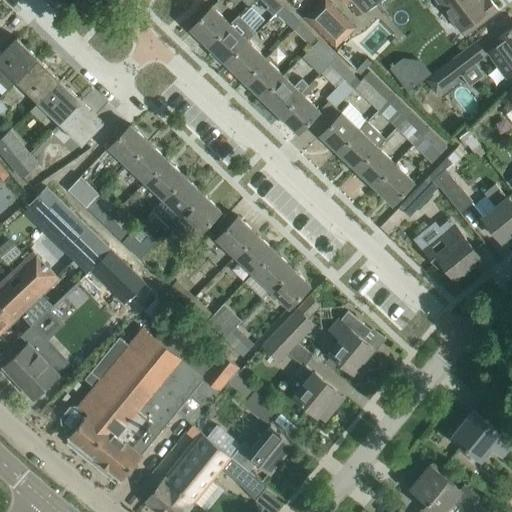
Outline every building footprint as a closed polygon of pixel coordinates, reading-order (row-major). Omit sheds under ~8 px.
[(276,0),(263,0),(269,5),(266,8),(273,16),(276,13),(282,6),(276,0)] [(327,0),(325,0),(306,19),(337,50),(358,30),(327,0)] [(478,0),(435,0),(460,32),(462,31),(464,34),(497,9),(490,0),(485,0),(481,3),(478,0)] [(230,24),(213,7),(212,6),(190,29),(209,46),(230,24)] [(282,6),(276,13),(294,30),(300,24),(298,22),(282,6)] [(220,57),(226,64),(248,41),(257,32),(239,15),(230,24),(209,46),(212,50),(209,53),(210,54),(210,53),(217,60),(220,57)] [(294,30),(311,48),(318,41),(300,24),(294,30)] [(511,27),(498,38),(502,43),(489,52),(508,77),(511,73),(511,27)] [(17,82),(38,59),(16,38),(0,54),(0,82),(8,90),(17,82)] [(248,41),(226,64),(244,81),(266,58),(259,51),(248,41)] [(318,41),(311,48),(323,59),(328,64),(335,58),(318,41)] [(448,64),(457,75),(485,53),(477,42),(448,64)] [(365,70),(373,59),(352,43),(343,54),(365,70)] [(266,58),(244,81),(262,98),(284,76),(266,58)] [(328,64),(344,80),(326,99),(335,108),(359,82),(354,77),(335,58),(328,64)] [(38,59),(17,82),(38,103),(60,80),(38,59)] [(393,95),(375,78),(369,72),(363,78),(369,84),(387,102),(393,95)] [(262,98),(280,115),(309,85),(302,79),(295,86),(284,76),(262,98)] [(60,80),(38,103),(32,109),(40,117),(46,110),(60,124),(82,101),(60,80)] [(301,93),(280,115),(298,133),(308,123),(320,111),(305,96),(301,93)] [(387,102),(405,119),(411,113),(393,95),(387,102)] [(0,116),(8,110),(0,99),(0,116)] [(82,101),(60,124),(82,145),(104,123),(82,101)] [(320,135),(338,152),(367,122),(349,105),(320,135)] [(411,113),(405,119),(400,124),(417,141),(422,135),(423,136),(429,129),(411,113)] [(385,139),(367,122),(338,152),(356,169),(378,147),(385,139)] [(149,143),(131,125),(109,148),(128,165),(149,143)] [(447,147),(429,129),(423,136),(441,153),(447,147)] [(145,182),(167,160),(149,143),(128,165),(145,182)] [(6,157),(14,167),(29,155),(21,145),(6,157)] [(458,146),(429,176),(438,187),(439,186),(460,212),(472,202),(447,171),(465,153),(458,146)] [(356,169),(374,187),(396,164),(378,147),(356,169)] [(22,177),(37,165),(29,155),(14,167),(22,177)] [(167,160),(145,182),(163,199),(185,177),(167,160)] [(0,181),(9,174),(0,162),(0,181)] [(414,182),(396,164),(374,187),(393,204),(414,182)] [(87,208),(93,202),(76,186),(84,178),(83,176),(69,191),(87,208)] [(438,187),(429,176),(399,207),(409,217),(438,187)] [(163,199),(152,211),(170,228),(181,216),(203,194),(185,177),(163,199)] [(482,217),(489,225),(501,241),(511,232),(511,202),(507,197),(506,197),(495,184),(485,193),(487,195),(474,206),(482,217)] [(46,186),(29,205),(27,203),(12,215),(16,220),(31,208),(93,267),(111,249),(46,186)] [(192,234),(196,230),(200,234),(221,211),(203,194),(181,216),(169,230),(174,235),(192,234)] [(105,225),(111,219),(93,202),(87,208),(105,225)] [(216,238),(235,256),(256,234),(238,216),(216,238)] [(129,236),(111,219),(105,225),(123,242),(129,236)] [(479,259),(480,258),(454,225),(424,249),(439,268),(444,264),(455,278),(457,276),(456,275),(478,258),(479,259)] [(256,234),(235,256),(253,273),(274,251),(256,234)] [(123,242),(140,259),(147,253),(129,236),(123,242)] [(0,248),(0,250),(9,260),(21,249),(12,238),(0,248)] [(111,251),(89,272),(104,286),(107,282),(128,302),(145,285),(111,251)] [(271,290),(292,268),(274,251),(253,273),(271,290)] [(0,333),(59,278),(34,252),(0,283),(0,333)] [(140,259),(159,277),(165,271),(147,253),(140,259)] [(271,290),(288,307),(289,308),(310,285),(292,268),(271,290)] [(102,286),(88,272),(51,307),(65,321),(102,286)] [(177,282),(171,288),(188,305),(195,298),(177,282)] [(195,298),(188,305),(206,322),(213,315),(195,298)] [(213,315),(206,322),(224,339),(236,327),(242,321),(224,304),(213,315)] [(313,326),(307,320),(297,310),(281,327),(297,343),(313,326)] [(330,355),(344,367),(359,379),(374,361),(366,355),(373,347),(363,339),(371,330),(348,311),(340,320),(339,320),(331,330),(343,339),(330,355)] [(177,410),(194,423),(239,367),(220,352),(201,375),(142,327),(129,344),(119,336),(90,371),(100,379),(79,405),(81,406),(78,409),(77,408),(71,408),(63,418),(64,424),(73,432),(68,437),(121,480),(141,455),(177,410)] [(236,327),(224,339),(243,357),(250,351),(255,345),(236,327)] [(274,368),(279,361),(297,343),(281,327),(263,346),(236,375),(243,381),(244,380),(245,381),(265,359),(274,368)] [(33,399),(48,385),(58,375),(29,343),(3,367),(5,369),(7,367),(22,382),(20,384),(33,399)] [(295,398),(301,403),(317,415),(325,421),(338,405),(330,399),(337,390),(315,373),(303,364),(296,373),(308,382),(295,398)] [(243,405),(266,423),(277,409),(254,390),(243,405)] [(501,434),(474,411),(452,437),(479,459),(490,446),(500,455),(511,442),(511,424),(511,423),(501,434)] [(249,471),(257,462),(270,473),(294,444),(271,425),(252,449),(243,442),(231,456),(231,457),(249,471)] [(195,440),(146,500),(159,511),(185,511),(194,501),(212,479),(223,466),(231,457),(231,456),(201,432),(195,440)] [(467,508),(478,495),(464,484),(459,489),(430,465),(411,488),(427,501),(424,505),(432,511),(442,511),(454,497),(467,508)]
